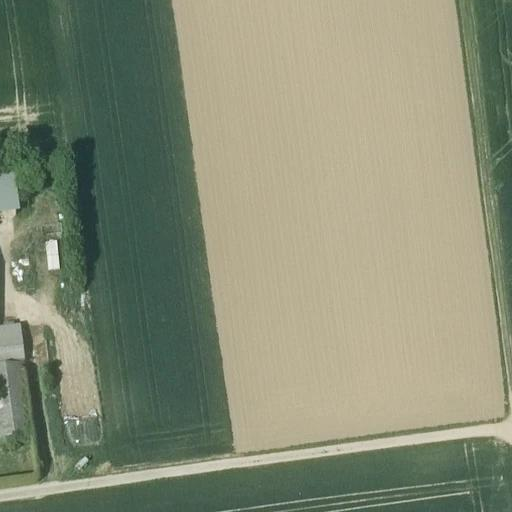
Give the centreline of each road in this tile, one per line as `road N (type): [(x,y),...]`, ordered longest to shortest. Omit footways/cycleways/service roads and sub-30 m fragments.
road 1 (track): [(0,495),(511,433)]
road 2 (track): [(511,392),(459,0)]
